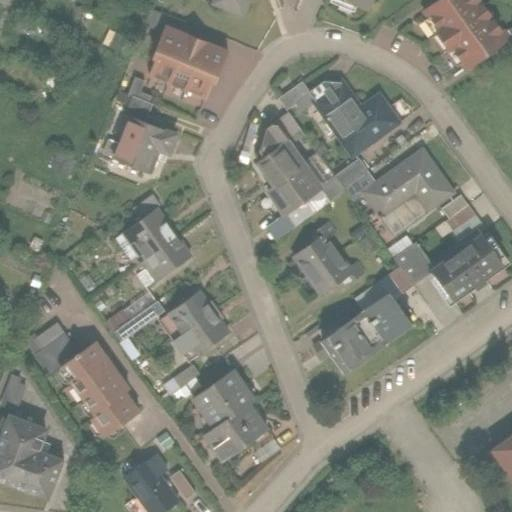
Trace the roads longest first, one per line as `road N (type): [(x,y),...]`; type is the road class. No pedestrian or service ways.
road 1 (residential): [(511,213),(408,75),(331,42),(291,48),(263,73),(219,141),(213,182),(322,449)]
road 2 (residential): [(322,449),(511,313)]
